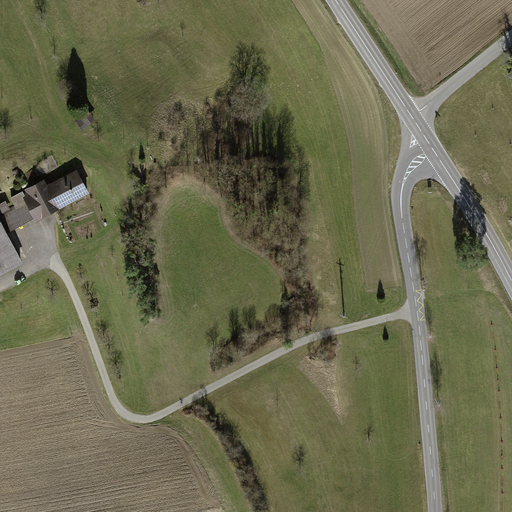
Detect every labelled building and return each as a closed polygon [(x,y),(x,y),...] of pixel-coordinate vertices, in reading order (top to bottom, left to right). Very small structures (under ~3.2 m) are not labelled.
[(78,121),(85,129),(97,118),(90,110),(78,121)] [(12,198),(17,207),(17,208),(28,202),(35,215),(42,211),(44,215),(88,192),(77,172),(47,188),(43,182),(29,188),(31,191),(24,195),(23,192),(12,198)] [(29,183),(25,175),(19,179),(23,186),(29,183)] [(8,200),(0,202),(3,212),(11,209),(8,200)] [(0,272),(22,261),(5,230),(35,215),(28,202),(17,208),(17,207),(0,215),(0,272)]
